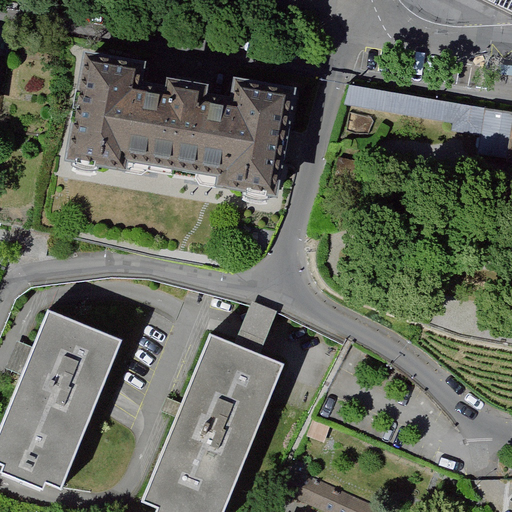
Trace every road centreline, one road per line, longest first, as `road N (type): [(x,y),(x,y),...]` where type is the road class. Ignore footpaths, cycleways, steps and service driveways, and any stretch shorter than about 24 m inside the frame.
road 1 (residential): [(343,57),(306,68),(0,19)]
road 2 (residential): [(277,295),(111,262),(34,275),(8,291),(0,312)]
road 3 (residential): [(511,433),(456,408),(400,354),(277,295)]
road 4 (residential): [(343,57),(277,295)]
